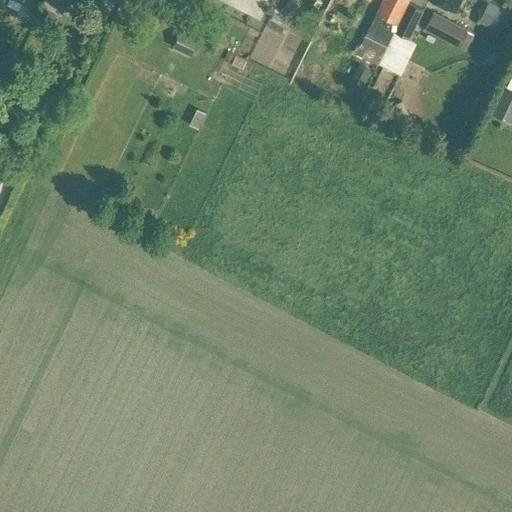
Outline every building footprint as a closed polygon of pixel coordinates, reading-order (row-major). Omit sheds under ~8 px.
[(56,11),(61,0),(43,0),(42,4),(56,11)] [(289,20),(299,9),(289,0),(279,11),(289,20)] [(408,0),(381,0),(375,13),(397,24),(408,0)] [(433,0),(456,11),(460,0),(433,0)] [(495,21),(503,4),(493,0),(490,0),(483,16),(495,21)] [(409,38),(423,9),(408,2),(394,31),(409,38)] [(467,29),(433,11),(424,28),(458,46),(467,29)] [(179,37),(173,50),(189,58),(196,45),(179,37)] [(242,68),(245,61),(235,56),(231,64),(242,68)] [(511,113),(511,92),(503,89),(495,105),(511,113)] [(198,128),(205,113),(196,109),(189,124),(198,128)]
